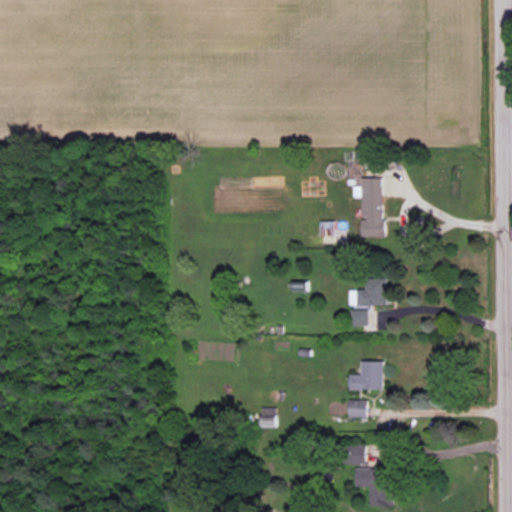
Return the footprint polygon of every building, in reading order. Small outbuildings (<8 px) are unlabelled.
[(384,177),(363,178),(363,185),(355,185),(355,197),(363,197),(364,218),(363,218),(363,236),(385,236),(384,177)] [(322,221),(323,243),(348,242),(347,221),(322,221)] [(389,305),(389,277),(366,277),(366,289),(351,289),(351,305),(389,305)] [(370,309),(352,309),(352,325),(370,325),(370,309)] [(351,389),(384,389),(385,361),(363,360),(362,374),(351,373),(351,389)] [(370,400),(351,399),(350,417),(369,417),(370,400)] [(368,464),(367,443),(345,444),(346,464),(368,464)] [(357,486),(371,486),(371,504),(394,504),(394,468),(357,468),(357,486)]
